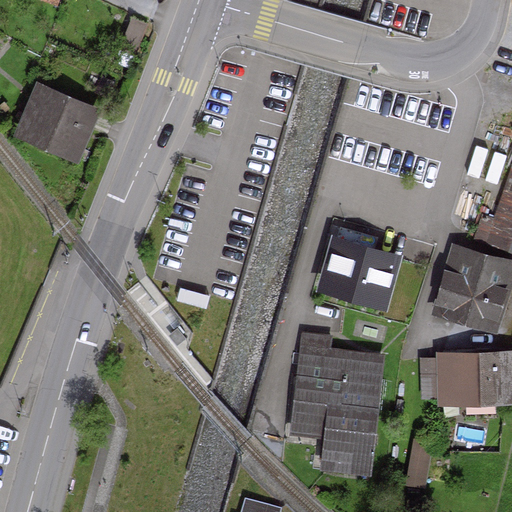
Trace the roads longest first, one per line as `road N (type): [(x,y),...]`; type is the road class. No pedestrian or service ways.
road 1 (secondary): [(27,511),(84,312),(202,0)]
road 2 (residential): [(445,54),(471,100),(446,200),(425,206),(350,186),(332,195),(277,388)]
road 3 (residential): [(204,0),(384,50),(445,54)]
